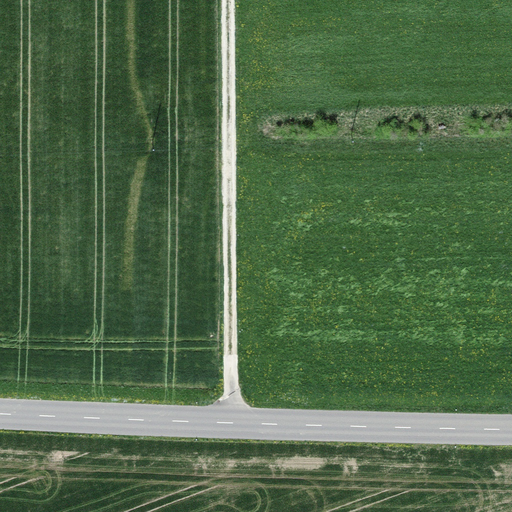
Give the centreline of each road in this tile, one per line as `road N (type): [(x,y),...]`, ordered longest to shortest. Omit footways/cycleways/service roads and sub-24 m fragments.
road 1 (tertiary): [(0,412),(511,428)]
road 2 (track): [(228,0),(231,422)]
